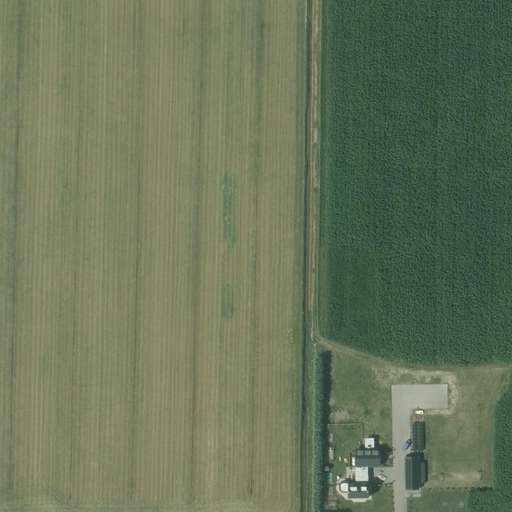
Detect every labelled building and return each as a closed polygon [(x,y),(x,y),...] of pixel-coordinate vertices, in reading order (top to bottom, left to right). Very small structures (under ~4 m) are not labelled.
[(483,388),(483,395),(501,395),(500,370),(476,371),(476,388),(483,388)] [(404,386),(393,405),(411,414),(421,395),(404,386)] [(475,470),(475,403),(428,403),(428,471),(475,470)] [(342,482),(339,485),(339,490),(342,492),(348,492),(348,498),(368,497),(368,484),(368,476),(367,476),(367,466),(380,466),(380,449),(356,449),(356,484),(349,484),(349,482),(342,482)] [(417,457),(405,457),(406,465),(417,465),(418,465),(417,457)] [(418,481),(406,481),(406,489),(418,489),(418,481)]
